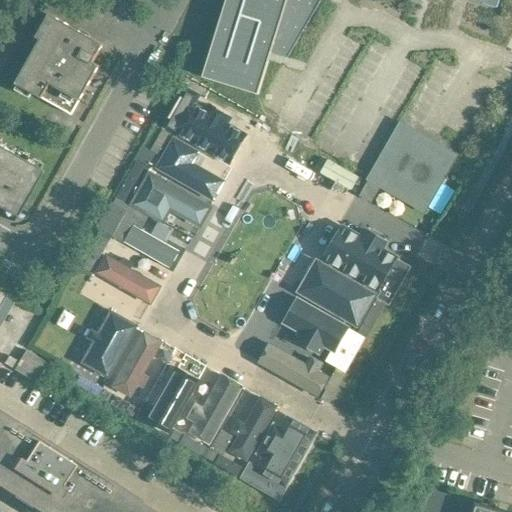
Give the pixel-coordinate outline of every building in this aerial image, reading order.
[(226,0),(205,68),(262,85),(275,44),(295,50),(310,0),(420,0),(424,1),(424,0),(470,0),(497,8),(499,0),(226,0)] [(104,45),(72,27),(61,20),(60,21),(54,18),(41,40),(16,84),(72,115),(100,66),(93,63),(104,45)] [(186,85),(162,127),(177,136),(179,132),(195,104),(201,94),(186,85)] [(195,104),(179,132),(231,162),(247,134),(228,123),(232,116),(211,105),(207,111),(195,104)] [(425,214),(458,157),(456,156),(417,134),(401,124),(368,181),(425,214)] [(172,134),(163,129),(151,151),(144,165),(151,169),(151,168),(172,134)] [(195,163),(201,153),(173,137),(153,170),(212,204),(225,181),(195,163)] [(0,202),(18,212),(41,171),(0,147),(0,202)] [(150,169),(151,169),(144,165),(143,165),(137,161),(117,196),(123,199),(131,204),(150,169)] [(211,207),(158,177),(150,173),(132,205),(161,222),(167,211),(198,229),(211,207)] [(276,179),(261,181),(264,198),(279,195),(276,179)] [(111,238),(131,204),(123,199),(117,196),(98,229),(104,232),(103,234),(111,238)] [(169,268),(179,252),(136,226),(126,243),(169,268)] [(343,228),(325,259),(378,290),(378,291),(381,293),(379,297),(386,301),(391,304),(412,267),(410,266),(396,258),(396,259),(381,250),(385,243),(368,232),(364,240),(343,228)] [(92,273),(111,238),(103,234),(83,268),(92,273)] [(162,284),(110,253),(99,272),(152,302),(162,284)] [(377,298),(316,263),(299,293),(360,328),(377,298)] [(295,344),(321,358),(327,348),(333,351),(348,324),(298,296),(283,322),(302,333),(295,344)] [(389,306),(390,304),(386,301),(379,297),(360,330),(368,335),(386,304),(389,306)] [(110,312),(81,364),(106,378),(135,326),(110,312)] [(347,373),(368,335),(360,330),(348,324),(333,351),(326,362),(338,368),(347,373)] [(144,332),(112,389),(131,399),(162,342),(144,332)] [(21,349),(34,361),(46,347),(32,336),(21,349)] [(320,397),(329,381),(269,349),(260,365),(320,397)] [(329,403),(347,373),(338,368),(326,390),(321,399),(329,403)] [(141,410),(137,418),(168,436),(198,383),(177,371),(154,411),(144,405),(141,410)] [(223,375),(190,434),(209,446),(243,387),(223,375)] [(77,383),(76,384),(97,396),(98,396),(102,388),(81,376),(77,383)] [(97,396),(95,400),(109,408),(111,404),(137,418),(141,410),(102,388),(98,396),(97,396)] [(261,398),(231,453),(246,462),(277,407),(261,398)] [(245,469),(241,478),(279,500),(317,433),(288,416),(281,428),(274,425),(258,454),(265,458),(258,469),(249,464),(245,469)] [(149,511),(0,417),(0,480),(25,496),(21,503),(35,511),(39,511),(42,507),(50,511),(149,511)] [(176,430),(171,438),(206,458),(211,450),(176,430)] [(211,450),(206,458),(241,478),(245,469),(223,457),(234,437),(222,430),(211,450)] [(494,511),(477,507),(478,504),(430,490),(423,511),(494,511)]
